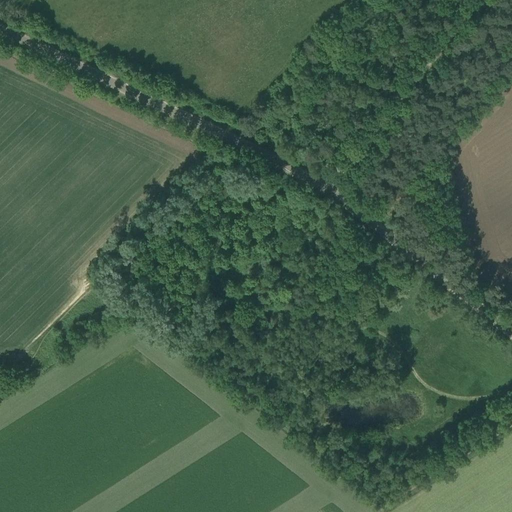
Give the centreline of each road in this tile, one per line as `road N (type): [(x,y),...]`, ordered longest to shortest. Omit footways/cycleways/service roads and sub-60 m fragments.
road 1 (unclassified): [(327,189),(0,30)]
road 2 (unclassified): [(327,189),(475,0)]
road 3 (unclassified): [(511,334),(327,189)]
